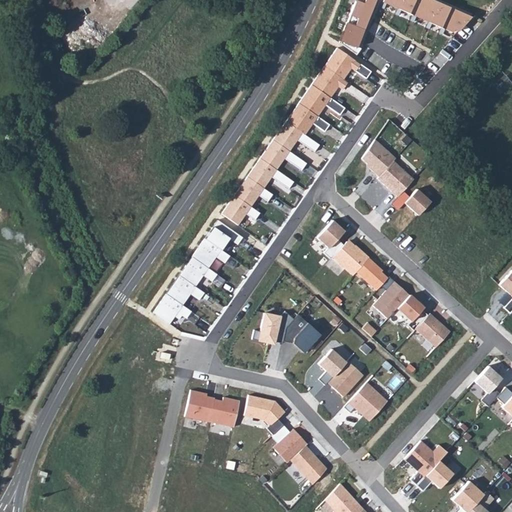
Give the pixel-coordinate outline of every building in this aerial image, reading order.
[(365,0),(364,4),(376,8),(379,0),(365,0)] [(397,9),(401,0),(384,0),(383,3),(397,9)] [(418,0),(401,0),(397,9),(412,16),(418,0)] [(429,23),(437,3),(429,0),(418,0),(412,16),(429,23)] [(358,20),(356,26),(368,31),(376,8),(364,4),(356,1),(350,17),(358,20)] [(429,23),(443,29),(452,10),(437,3),(429,23)] [(452,10),(443,29),(454,35),(455,31),(460,34),(474,18),(452,10)] [(349,24),(342,42),(358,47),(360,43),(363,44),(368,31),(356,26),(349,24)] [(341,50),(328,67),(343,78),(349,70),(363,80),(370,72),(341,50)] [(343,78),(328,67),(315,86),(331,97),(336,90),(341,93),(346,87),(340,83),(343,78)] [(490,82),(499,93),(509,85),(500,73),(490,82)] [(331,97),(315,86),(302,105),(318,117),(326,106),(337,114),(341,109),(329,101),(331,97)] [(318,117),(302,105),(288,122),(306,135),(314,124),(324,131),(328,124),(318,117)] [(287,150),(290,152),(298,141),(315,153),(321,146),(306,135),(288,122),(274,142),(287,150)] [(374,140),(361,159),(371,167),(369,169),(378,177),(392,161),(394,159),(374,140)] [(274,142),(261,160),(275,170),(287,150),(274,142)] [(261,160),(248,179),(264,190),(271,178),(289,190),(294,182),(275,170),(261,160)] [(376,178),(397,197),(402,192),(413,179),(392,161),(378,177),(376,178)] [(264,190),(248,179),(236,197),(251,208),(259,197),(268,203),(273,196),(264,190)] [(397,210),(403,203),(417,216),(429,202),(415,190),(408,197),(402,192),(397,197),(390,204),(397,210)] [(251,208),(236,197),(223,215),(239,226),(246,215),(256,221),(261,214),(251,208)] [(217,220),(206,236),(224,248),(230,239),(240,245),(244,238),(217,220)] [(331,220),(315,238),(327,248),(323,253),(329,259),(331,257),(340,247),(334,241),(343,231),(331,220)] [(206,236),(192,256),(210,268),(219,256),(228,262),(233,255),(224,248),(206,236)] [(345,242),(340,247),(331,257),(352,275),(354,272),(367,258),(368,257),(355,245),(352,248),(345,242)] [(192,256),(180,274),(196,285),(203,275),(213,281),(218,274),(210,268),(192,256)] [(381,271),(367,258),(354,272),(375,291),(387,278),(380,272),(381,271)] [(511,271),(511,270),(498,285),(511,297),(511,296),(511,271)] [(196,285),(180,274),(165,294),(181,306),(189,295),(198,301),(203,293),(195,287),(196,285)] [(393,282),(372,306),(387,319),(396,309),(408,295),(393,282)] [(181,306),(165,294),(152,312),(168,323),(176,311),(185,317),(189,312),(181,306)] [(408,295),(396,309),(411,321),(423,308),(408,295)] [(511,296),(511,297),(502,307),(508,313),(511,309),(511,296)] [(253,329),(251,339),(268,343),(269,340),(281,343),(284,328),(293,319),(284,311),(279,316),(263,313),(259,330),(253,329)] [(429,313),(414,329),(435,348),(449,332),(429,313)] [(288,341),(301,354),(319,335),(305,322),(288,341)] [(331,349),(317,364),(325,371),(318,379),(324,385),(326,383),(331,378),(345,362),(331,349)] [(488,365),(499,376),(505,370),(494,359),(488,365)] [(331,378),(326,383),(343,399),(363,376),(346,361),(345,362),(331,378)] [(496,397),(499,394),(492,387),(500,378),(486,366),(473,381),(486,393),(480,400),(487,407),(496,397)] [(366,380),(344,405),(349,410),(352,406),(368,421),(388,399),(366,380)] [(499,394),(496,397),(503,404),(500,407),(511,417),(511,393),(511,394),(504,387),(499,394)] [(206,393),(189,390),(184,419),(208,423),(213,398),(205,396),(206,393)] [(247,395),(243,415),(263,420),(268,425),(266,428),(272,435),(282,425),(277,419),(281,415),(278,411),(280,408),(274,401),(247,395)] [(220,400),(213,398),(208,423),(231,427),(237,399),(221,396),(220,400)] [(271,436),(277,443),(289,432),(282,425),(272,435),(271,436)] [(277,443),(272,447),(286,462),(290,458),(306,444),(292,429),(289,432),(277,443)] [(420,439),(402,458),(415,470),(409,477),(415,482),(423,473),(438,458),(445,450),(438,443),(431,450),(420,439)] [(306,444),(290,458),(313,483),(329,469),(306,444)] [(438,458),(423,473),(415,482),(420,487),(428,478),(437,486),(452,471),(438,458)] [(464,511),(482,492),(467,479),(450,497),(459,505),(452,511),(464,511)] [(326,499),(339,511),(358,511),(360,511),(364,507),(342,484),(326,499)] [(482,492),(464,511),(487,511),(489,511),(484,507),(492,497),(485,490),(482,492)]
